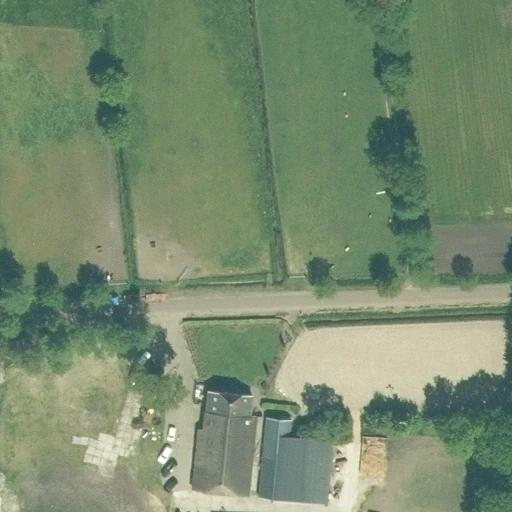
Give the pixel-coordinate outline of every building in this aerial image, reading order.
[(37,401),(49,401),(49,382),(37,382),(37,401)] [(191,489),(245,495),(245,496),(256,498),(297,502),(303,439),(289,436),(290,418),(264,417),(259,459),(249,458),(253,417),(248,416),(250,395),(206,390),(202,429),(197,429),(191,489)] [(15,423),(6,511),(46,511),(55,427),(15,423)] [(363,508),(365,451),(353,450),(353,441),(334,440),(331,507),(363,508)] [(57,479),(57,491),(81,492),(81,469),(71,469),(70,479),(57,479)] [(114,500),(113,511),(134,511),(135,501),(114,500)]
